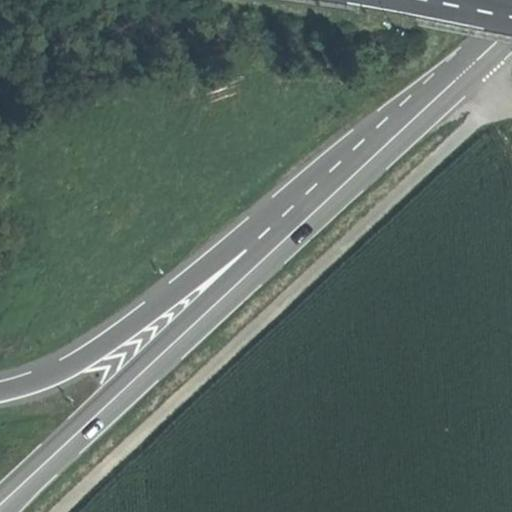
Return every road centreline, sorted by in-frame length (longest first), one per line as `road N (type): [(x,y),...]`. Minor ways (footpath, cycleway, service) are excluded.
road 1 (secondary): [(0,505),(295,227)]
road 2 (trunk): [(295,227),(180,287),(107,342),(0,390)]
road 3 (secondary): [(295,227),(511,29)]
